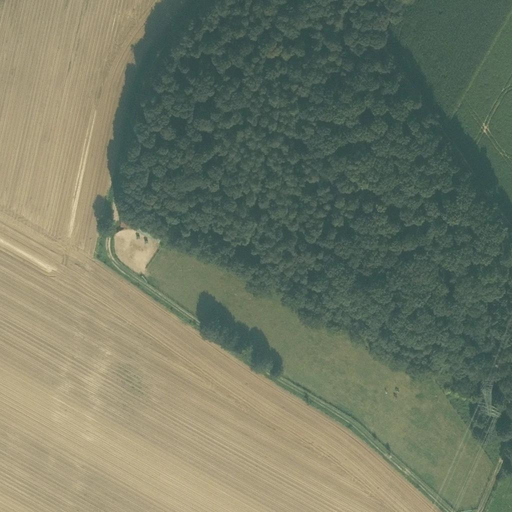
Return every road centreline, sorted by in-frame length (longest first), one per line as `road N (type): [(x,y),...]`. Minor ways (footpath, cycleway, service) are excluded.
road 1 (track): [(449,511),(351,422),(104,257),(135,87),(149,57),(197,0)]
road 2 (track): [(511,230),(380,38),(402,0)]
road 3 (track): [(511,273),(490,324),(511,405)]
